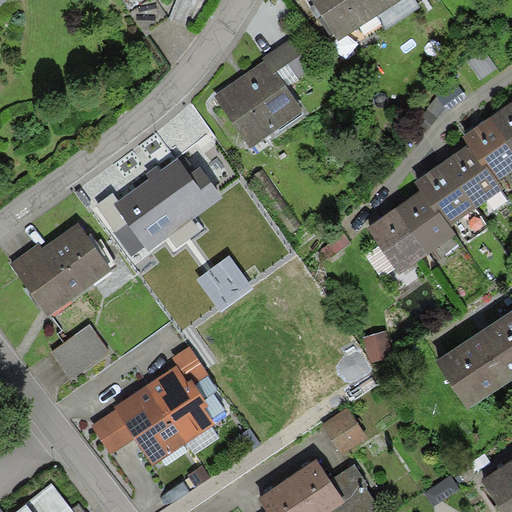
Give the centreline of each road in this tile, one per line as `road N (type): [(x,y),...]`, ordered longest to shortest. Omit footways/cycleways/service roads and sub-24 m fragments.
road 1 (residential): [(0,230),(137,138),(179,100),(243,0)]
road 2 (residential): [(123,511),(0,338)]
road 3 (unknown): [(146,511),(256,439)]
